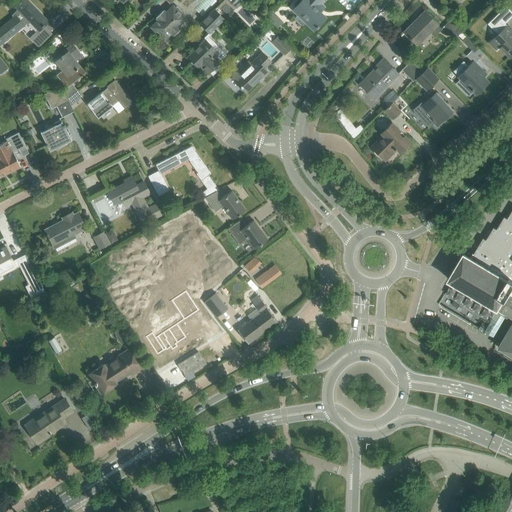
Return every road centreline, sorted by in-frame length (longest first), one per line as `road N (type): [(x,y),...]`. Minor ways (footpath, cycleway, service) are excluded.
road 1 (residential): [(8,511),(271,345),(323,297),(327,264),(257,177),(259,144)]
road 2 (secondary): [(350,347),(318,368),(215,398),(77,494)]
road 3 (residential): [(356,476),(263,452),(174,474),(96,511)]
road 4 (residential): [(309,142),(339,145),(392,196),(511,93)]
road 5 (residential): [(0,208),(196,109)]
road 6 (secondary): [(77,494),(191,440),(264,419)]
road 7 (tertiary): [(376,15),(301,87),(287,112),(284,143)]
road 8 (residential): [(196,109),(79,0)]
road 9 (tertiary): [(299,142),(305,106),(376,15)]
road 10 (primary): [(511,153),(427,226),(395,240)]
road 11 (tertiary): [(284,143),(297,182),(351,243)]
